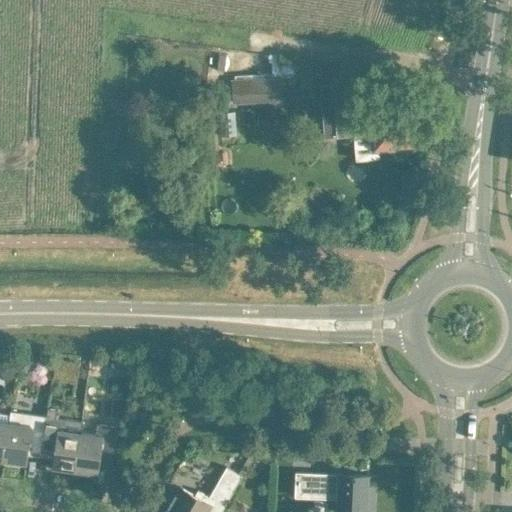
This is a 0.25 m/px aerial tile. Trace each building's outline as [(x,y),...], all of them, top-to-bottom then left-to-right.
[(280,76),(230,79),(231,104),(282,101),(280,76)] [(351,82),(318,85),(323,137),(352,135),(354,159),(376,156),(375,148),(415,145),(413,115),(386,118),(382,114),(354,116),(353,107),(351,82)] [(27,462),(28,450),(41,452),(47,415),(26,412),(10,410),(10,413),(9,421),(8,421),(4,459),(6,459),(5,463),(19,465),(20,461),(27,462)] [(0,411),(0,458),(4,459),(8,421),(9,421),(10,413),(0,411)] [(52,466),(75,469),(80,431),(65,429),(67,418),(47,415),(41,452),(53,454),(52,466)] [(95,434),(80,431),(75,469),(98,473),(100,460),(112,462),(111,466),(112,467),(118,426),(97,423),(95,434)] [(180,486),(165,511),(221,511),(242,475),(230,468),(226,466),(209,496),(198,489),(195,494),(180,486)] [(295,472),(294,495),(338,497),(337,511),(365,511),(367,474),(339,473),(339,474),(295,472)]
